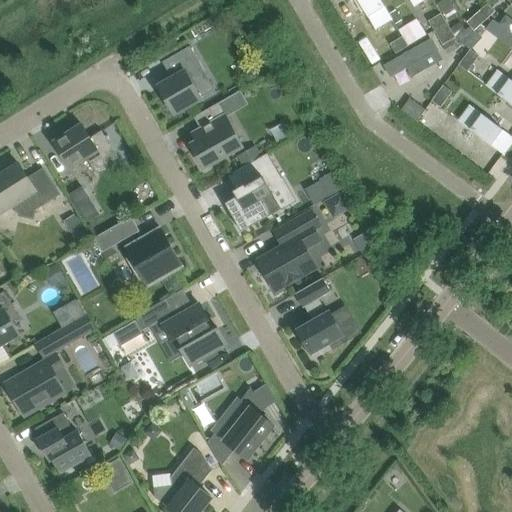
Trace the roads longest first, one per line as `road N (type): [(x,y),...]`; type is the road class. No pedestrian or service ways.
road 1 (residential): [(0,137),(99,75),(116,77),(307,406),(339,439)]
road 2 (residential): [(506,224),(373,122),(299,0)]
road 3 (unclassified): [(446,301),(339,439)]
